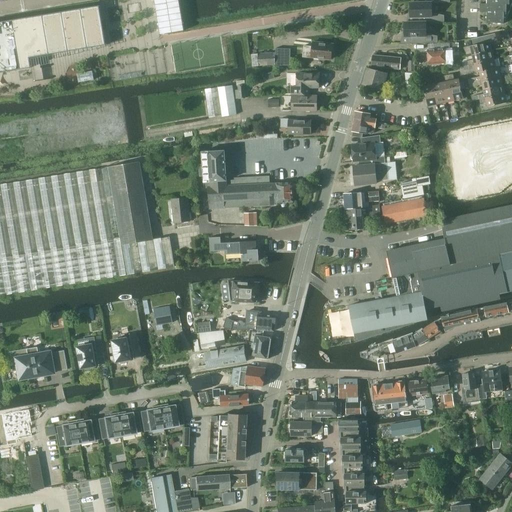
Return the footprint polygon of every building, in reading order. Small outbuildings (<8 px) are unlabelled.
[(179,0),(155,0),(161,35),(185,31),(179,0)] [(511,0),(487,0),(487,3),(480,3),(480,12),(486,12),(486,23),(503,22),(503,12),(506,12),(506,5),(509,5),(508,0),(511,0)] [(432,12),(432,3),(432,2),(421,3),(421,2),(410,2),(410,17),(415,16),(415,22),(426,22),(444,22),(444,15),(432,12)] [(99,5),(0,21),(0,72),(31,67),(30,57),(106,44),(99,5)] [(437,35),(426,33),(426,22),(415,22),(406,22),(404,22),(404,29),(404,37),(409,37),(409,43),(437,42),(437,35)] [(489,50),(487,42),(494,40),(497,40),(495,33),(472,39),(473,45),(464,47),(465,52),(471,51),(472,54),(472,55),(490,51),(489,50)] [(304,55),(331,58),(333,43),(314,41),(313,45),(305,44),(304,55)] [(276,47),(276,56),(276,64),(290,64),(291,48),(276,47)] [(451,48),(427,49),(428,64),(445,63),(446,70),(453,70),(453,60),(452,60),(451,48)] [(491,58),(490,51),(472,55),(473,60),(464,62),(465,64),(465,66),(468,65),(492,60),(491,58)] [(272,52),(257,54),(258,66),(276,64),(276,56),(273,55),(272,52)] [(371,55),(371,56),(370,66),(381,68),(400,70),(402,57),(371,55)] [(476,73),(479,72),(494,68),(494,67),(492,60),(468,65),(469,69),(475,68),(476,71),(476,73)] [(362,84),(363,84),(380,88),(383,89),(388,73),(384,72),(370,68),(366,67),(362,84)] [(500,75),(497,67),(494,67),(494,68),(479,72),(480,76),(468,79),(469,83),(500,76),(500,75)] [(80,81),(95,77),(93,69),(78,72),(80,81)] [(291,94),(292,94),(309,94),(309,91),(309,88),(319,88),(319,74),(296,73),(296,75),(296,86),(291,86),(291,91),(291,94)] [(407,94),(412,94),(415,94),(414,73),(408,73),(405,73),(407,94)] [(502,83),(500,76),(469,83),(470,88),(482,85),(482,88),(483,89),(502,85),(502,83)] [(459,79),(450,81),(454,101),(463,99),(459,79)] [(235,90),(236,99),(245,98),(244,85),(245,85),(245,80),(236,81),(236,82),(236,86),(238,86),(238,90),(235,90)] [(441,83),(445,103),(454,101),(450,81),(441,83)] [(441,83),(432,85),(437,104),(445,103),(441,83)] [(432,85),(423,87),(428,106),(429,106),(429,108),(436,106),(436,105),(437,104),(432,85)] [(504,93),(502,85),(483,89),(484,94),(471,97),(472,100),(472,101),(479,99),(504,94),(504,93)] [(217,88),(205,90),(209,117),(222,115),(222,117),(229,116),(237,115),(232,86),(225,87),(217,88)] [(317,110),(317,94),(309,94),(292,94),(292,110),(317,110)] [(504,94),(479,99),(480,104),(486,102),(487,107),(506,102),(504,94)] [(353,130),(352,136),(362,138),(362,136),(363,131),(366,132),(374,133),(376,119),(369,118),(370,114),(356,112),(353,130)] [(281,118),(281,127),(288,128),(288,133),(310,134),(311,120),(289,119),(281,118)] [(248,124),(241,125),(242,134),(250,133),(248,124)] [(353,161),(360,160),(360,165),(385,163),(384,157),(383,150),(383,142),(380,142),(380,135),(362,136),(362,138),(362,143),(351,144),(352,153),(351,154),(351,158),(352,159),(353,159),(353,161)] [(203,163),(200,163),(201,175),(206,175),(207,187),(208,187),(210,208),(210,210),(211,220),(243,218),(242,208),(243,208),(256,207),(271,206),(271,198),(270,183),(269,174),(233,177),(233,179),(226,179),(223,150),(202,151),(203,163)] [(0,295),(175,267),(172,253),(169,236),(153,239),(140,162),(103,168),(88,170),(0,184),(0,295)] [(389,180),(387,163),(385,163),(360,165),(353,166),(354,185),(376,183),(376,181),(389,180)] [(291,182),(270,183),(271,198),(277,197),(277,202),(292,201),(292,187),(292,186),(292,185),(291,182)] [(422,182),(401,185),(404,199),(424,195),(422,182)] [(378,191),(360,192),(343,194),(344,209),(363,207),(362,203),(362,202),(380,201),(379,191),(378,191)] [(382,204),(384,215),(385,223),(427,215),(426,207),(424,199),(423,200),(422,196),(382,204)] [(190,221),(187,198),(172,200),(174,222),(190,221)] [(344,209),(345,218),(363,216),(363,217),(379,216),(379,212),(379,205),(363,208),(363,207),(344,209)] [(257,212),(244,213),(244,226),(257,226),(257,212)] [(511,213),(443,228),(445,238),(387,250),(395,287),(395,288),(396,296),(349,305),(352,319),(355,337),(356,341),(414,323),(428,320),(426,308),(440,305),(499,293),(511,290),(511,213)] [(363,216),(345,218),(345,228),(364,226),(363,217),(363,216)] [(210,237),(210,251),(225,251),(225,254),(242,254),(242,261),(259,261),(258,249),(256,249),(255,241),(225,243),(221,243),(221,237),(210,237)] [(229,289),(222,290),(223,300),(230,299),(230,301),(232,301),(258,303),(259,283),(233,281),(228,281),(229,289)] [(506,301),(477,308),(479,318),(508,311),(506,301)] [(169,306),(153,309),(156,326),(172,323),(171,315),(169,306)] [(442,318),(435,322),(441,330),(444,328),(444,326),(479,318),(477,308),(442,316),(442,317),(442,318)] [(338,334),(353,330),(348,311),(333,314),(338,334)] [(249,324),(237,324),(237,330),(253,330),(256,329),(259,330),(264,330),(274,331),(274,325),(275,325),(276,316),(258,315),(257,322),(249,322),(249,324)] [(435,322),(424,328),(429,338),(441,330),(435,322)] [(413,335),(392,342),(396,353),(416,346),(416,345),(429,338),(424,328),(413,335)] [(253,330),(251,342),(252,342),(251,349),(253,349),(252,356),(268,358),(268,359),(269,359),(272,337),(271,337),(263,336),(264,330),(259,330),(256,329),(253,330)] [(225,330),(213,331),(214,346),(226,345),(225,330)] [(213,331),(200,333),(202,347),(214,346),(213,331)] [(116,362),(119,361),(121,363),(124,363),(126,362),(127,360),(131,359),(130,358),(134,357),(134,359),(135,359),(134,359),(141,357),(137,333),(130,334),(129,334),(130,338),(127,338),(112,341),(116,362)] [(81,368),(84,367),(86,369),(89,369),(91,368),(93,366),(96,365),(95,364),(98,363),(99,365),(97,354),(104,352),(101,339),(101,335),(94,337),(95,340),(94,340),(95,344),(92,345),(92,344),(77,347),(81,368)] [(237,347),(225,349),(228,363),(247,360),(244,346),(242,347),(242,346),(237,347)] [(67,369),(65,360),(64,350),(51,353),(50,351),(37,354),(36,348),(26,350),(27,355),(16,357),(18,370),(19,379),(33,377),(32,373),(41,372),(41,375),(55,373),(54,371),(67,369)] [(207,367),(228,363),(225,349),(204,352),(207,367)] [(244,386),(245,383),(262,386),(265,368),(247,365),(246,371),(240,370),(238,385),(244,386)] [(478,385),(478,388),(480,400),(487,399),(486,392),(502,391),(501,380),(500,370),(482,371),(484,385),(478,385)] [(475,373),(463,374),(465,390),(462,390),(463,402),(480,400),(478,388),(476,388),(475,373)] [(447,388),(451,387),(449,374),(432,377),(434,392),(447,390),(447,388)] [(200,375),(191,376),(191,386),(201,385),(200,375)] [(210,375),(200,375),(201,385),(211,385),(210,375)] [(422,393),(429,392),(427,378),(409,380),(411,394),(418,393),(418,395),(423,395),(422,393)] [(345,399),(346,402),(358,402),(357,379),(338,379),(339,399),(345,399)] [(398,382),(390,383),(393,404),(393,409),(408,407),(405,381),(404,382),(403,381),(402,380),(399,381),(398,382)] [(374,385),(377,410),(379,411),(393,409),(393,404),(390,383),(380,385),(380,384),(378,383),(375,384),(374,385)] [(221,388),(213,389),(213,398),(220,397),(221,406),(249,404),(249,400),(250,400),(250,398),(249,398),(248,394),(226,396),(225,390),(221,390),(221,388)] [(199,393),(201,404),(208,402),(205,392),(199,393)] [(453,395),(444,396),(446,408),(454,407),(453,395)] [(292,409),(290,410),(290,414),(292,415),(292,416),(305,416),(305,421),(313,421),(313,416),(315,416),(315,401),(308,401),(308,396),(294,396),(294,402),(292,402),(292,409)] [(328,401),(315,401),(315,416),(328,416),(328,401)] [(341,416),(341,401),(328,401),(328,416),(341,416)] [(346,402),(346,415),(361,415),(361,402),(358,402),(346,402)] [(168,407),(167,404),(160,405),(164,427),(183,424),(180,405),(168,407)] [(32,405),(4,410),(8,435),(34,431),(32,417),(33,417),(32,405)] [(144,431),(164,427),(160,405),(152,406),(153,410),(141,412),(144,431)] [(126,414),(125,411),(118,412),(122,435),(141,432),(138,412),(126,414)] [(102,438),(122,435),(118,412),(110,414),(110,417),(99,419),(102,438)] [(218,454),(218,460),(218,461),(225,462),(226,457),(244,458),(246,415),(227,414),(227,415),(220,415),(218,454)] [(84,422),(83,419),(75,420),(79,443),(99,439),(96,420),(84,422)] [(60,446),(79,443),(75,420),(68,421),(68,425),(56,427),(60,446)] [(339,431),(350,431),(351,437),(358,437),(359,431),(359,429),(360,425),(359,421),(359,420),(339,420),(339,425),(339,431)] [(391,426),(382,428),(383,437),(392,435),(393,437),(422,432),(420,420),(390,425),(391,426)] [(290,428),(290,429),(290,430),(290,431),(290,432),(291,433),(291,436),(312,436),(312,426),(317,426),(317,432),(322,432),(322,421),(313,421),(305,421),(291,421),(291,424),(291,425),(290,426),(290,428)] [(352,449),(352,455),(360,456),(361,449),(361,448),(362,444),(361,440),(361,437),(358,437),(351,437),(341,437),(341,443),(341,449),(352,449)] [(307,449),(285,448),(285,461),(303,461),(304,455),(307,455),(307,449)] [(511,462),(511,461),(500,453),(481,479),(493,488),(511,462)] [(26,457),(32,490),(43,488),(37,454),(26,457)] [(343,467),(354,467),(354,473),(362,473),(363,467),(363,466),(364,462),(363,458),(363,456),(360,456),(352,455),(343,455),(343,461),(343,467)] [(146,466),(145,459),(130,461),(131,469),(146,466)] [(158,460),(150,462),(151,469),(159,468),(158,460)] [(124,463),(111,465),(112,474),(125,471),(124,463)] [(407,469),(393,471),(395,480),(408,479),(407,469)] [(76,481),(84,480),(83,472),(75,473),(76,481)] [(189,477),(190,490),(246,485),(247,472),(189,477)] [(278,489),(316,489),(316,472),(278,472),(278,489)] [(345,473),(345,479),(345,485),(346,485),(347,491),(364,491),(364,485),(365,485),(365,483),(366,480),(365,477),(365,473),(362,473),(354,473),(345,473)] [(176,511),(192,509),(190,498),(188,489),(174,492),(170,474),(150,478),(156,511),(176,511)] [(335,511),(334,500),(333,482),(326,482),(327,492),(322,492),(323,500),(323,504),(322,504),(322,511),(335,511)] [(347,502),(344,502),(344,511),(352,511),(352,503),(356,503),(359,504),(362,503),(366,503),(366,502),(368,498),(367,494),(367,491),(364,491),(347,491),(347,497),(347,502)] [(199,508),(197,497),(190,498),(192,509),(199,508)] [(322,511),(322,504),(323,504),(323,500),(316,501),(316,505),(309,505),(309,511),(322,511)] [(473,511),(473,503),(454,504),(454,509),(449,510),(449,511),(473,511)]
